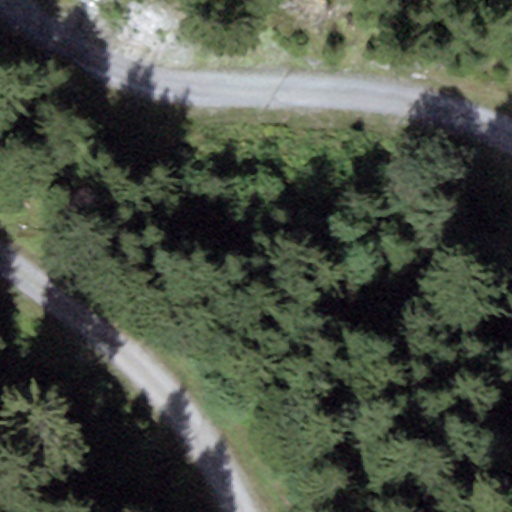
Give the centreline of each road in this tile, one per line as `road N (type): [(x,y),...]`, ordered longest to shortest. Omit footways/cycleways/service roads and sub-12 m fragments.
road 1 (track): [(16,0),(52,34),(105,65),(158,82),(347,90),(420,102),(511,138)]
road 2 (track): [(250,511),(220,446),(168,383),(0,249)]
